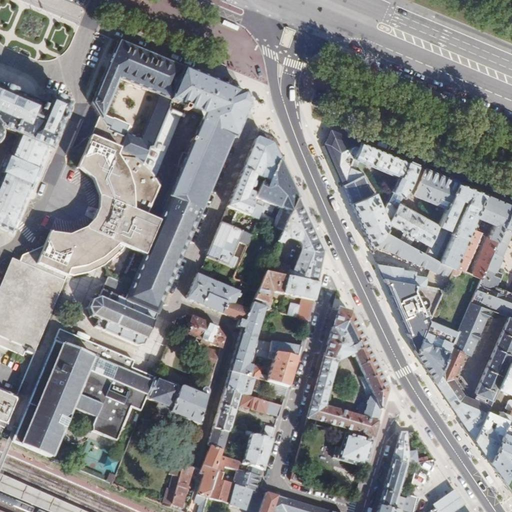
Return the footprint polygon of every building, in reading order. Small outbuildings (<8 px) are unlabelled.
[(185,69),(119,41),(118,43),(108,66),(107,70),(93,102),(98,114),(101,115),(104,116),(118,79),(159,96),(141,141),(126,134),(130,126),(115,119),(114,121),(104,116),(102,121),(105,125),(108,126),(107,130),(124,138),(120,150),(119,152),(134,159),(134,161),(141,164),(144,157),(148,149),(150,149),(168,108),(171,101),(184,70),(185,69)] [(159,221),(191,233),(232,137),(235,139),(247,110),(249,109),(249,108),(250,107),(244,93),(243,94),(242,93),(240,94),(184,70),(171,101),(205,116),(159,221)] [(0,136),(1,134),(1,131),(0,129),(0,125),(3,127),(4,126),(19,133),(11,153),(8,152),(0,170),(0,173),(2,175),(0,178),(0,225),(13,231),(31,187),(34,188),(44,166),(40,165),(47,150),(51,151),(56,139),(55,138),(69,105),(45,95),(41,105),(16,95),(6,90),(3,89),(0,87),(0,136)] [(144,157),(141,164),(153,178),(181,113),(168,108),(150,149),(148,149),(144,157)] [(101,115),(92,138),(120,150),(124,138),(107,130),(108,126),(105,125),(102,121),(104,116),(101,115)] [(335,163),(343,184),(351,165),(356,154),(361,141),(332,129),(327,144),(335,163)] [(124,247),(144,255),(159,221),(148,216),(147,215),(136,210),(136,197),(135,190),(134,182),(131,176),(128,168),(123,162),(120,157),(118,154),(119,152),(120,150),(92,138),(78,170),(85,173),(90,177),(93,180),(97,187),(100,193),(101,198),(101,203),(100,207),(100,211),(95,220),(92,226),(86,231),(80,234),(73,237),(64,238),(57,237),(54,236),(50,234),(45,246),(24,257),(21,264),(14,261),(0,291),(0,348),(24,358),(28,350),(33,352),(66,274),(76,274),(83,273),(89,272),(95,270),(101,267),(109,262),(115,257),(121,251),(124,247)] [(267,186),(279,160),(276,152),(272,144),(257,139),(227,207),(249,216),(254,205),(250,203),(256,194),(252,192),(258,178),(264,180),(263,184),(267,186)] [(408,184),(416,164),(393,155),(361,141),(356,154),(398,173),(391,187),(393,188),(385,204),(389,212),(393,214),(399,203),(405,191),(408,184)] [(134,159),(119,152),(118,154),(120,157),(123,162),(128,168),(131,176),(134,182),(135,190),(136,197),(136,210),(147,215),(160,188),(153,178),(141,164),(134,161),(134,159)] [(263,184),(254,205),(249,216),(258,220),(283,231),(297,198),(288,180),(279,160),(267,186),(263,184)] [(447,208),(458,182),(416,164),(408,184),(405,191),(447,208)] [(375,244),(385,232),(389,224),(390,222),(375,190),(372,191),(363,170),(351,165),(343,184),(352,203),(359,222),(369,246),(375,244)] [(454,264),(484,193),(458,182),(447,208),(440,225),(432,243),(428,254),(435,258),(460,199),(465,202),(440,261),(453,267),(454,264)] [(485,266),(511,204),(484,193),(454,264),(465,269),(481,231),(478,230),(483,219),(495,224),(489,236),(486,235),(471,272),(481,276),(485,266)] [(268,272),(316,283),(322,253),(313,234),(298,200),(297,198),(283,231),(278,241),(282,242),(283,241),(284,239),(287,237),(289,237),(293,239),(300,242),(301,243),(302,245),(302,246),(302,248),(292,272),(289,270),(290,267),(272,264),(268,272)] [(393,214),(390,222),(407,230),(407,232),(414,236),(415,234),(432,243),(440,225),(399,203),(393,214)] [(511,204),(485,266),(494,270),(501,254),(500,254),(510,230),(511,231),(511,204)] [(125,300),(156,313),(191,233),(159,221),(144,255),(129,290),(125,300)] [(251,236),(221,223),(206,258),(231,269),(235,261),(231,259),(237,243),(246,246),(251,236)] [(448,277),(453,267),(440,261),(435,258),(428,254),(385,232),(375,244),(430,269),(448,277)] [(377,264),(383,279),(425,286),(427,278),(415,275),(415,272),(402,270),(401,268),(377,264)] [(481,276),(471,299),(489,307),(507,314),(511,316),(511,291),(496,285),(501,272),(494,270),(485,266),(481,276)] [(186,299),(238,321),(244,323),(249,311),(234,304),(239,293),(203,277),(205,271),(201,269),(199,269),(186,299)] [(425,286),(443,289),(448,277),(430,269),(427,278),(425,286)] [(288,316),(308,321),(313,301),(314,295),(318,283),(316,283),(268,272),(265,272),(253,300),(265,305),(268,311),(273,290),(302,296),(300,304),(292,302),(288,316)] [(108,293),(125,300),(129,290),(125,288),(126,284),(108,276),(98,297),(105,300),(108,293)] [(398,314),(415,355),(428,324),(443,289),(425,286),(383,279),(398,314)] [(142,344),(155,315),(156,313),(125,300),(108,293),(105,300),(98,297),(91,300),(89,297),(88,298),(90,301),(87,307),(84,306),(84,308),(86,309),(89,315),(86,318),(87,319),(88,318),(90,317),(96,320),(95,322),(93,327),(137,345),(142,344)] [(453,408),(474,438),(487,410),(489,405),(466,395),(464,393),(466,391),(457,378),(458,374),(454,373),(463,349),(470,352),(489,307),(471,299),(459,327),(446,356),(435,383),(453,408)] [(240,329),(228,371),(248,377),(252,364),(255,356),(258,348),(295,358),(297,358),(300,347),(271,342),(271,344),(260,342),(259,345),(254,344),(255,338),(263,312),(268,311),(265,305),(253,300),(249,311),(244,323),(238,321),(236,327),(240,329)] [(387,389),(367,349),(350,312),(337,308),(318,380),(307,418),(316,421),(373,436),(387,389)] [(499,381),(508,360),(511,350),(511,316),(507,314),(475,390),(492,398),(496,387),(499,381)] [(210,344),(220,349),(223,339),(214,327),(190,316),(188,319),(189,321),(192,323),(187,333),(189,334),(187,338),(194,341),(196,338),(203,341),(201,344),(209,347),(210,344)] [(418,359),(435,383),(446,356),(459,327),(454,325),(451,330),(448,329),(444,340),(446,341),(443,346),(440,344),(441,341),(434,339),(433,342),(425,338),(427,333),(429,334),(431,333),(434,326),(428,324),(415,355),(418,359)] [(94,426),(93,428),(116,438),(133,404),(141,408),(145,398),(153,378),(135,372),(130,370),(131,367),(133,361),(81,340),(58,331),(53,342),(46,358),(13,437),(11,437),(9,436),(7,440),(11,442),(51,460),(72,406),(96,416),(93,423),(94,424),(94,426)] [(252,364),(248,377),(253,378),(271,383),(287,387),(295,358),(258,348),(255,356),(259,357),(259,355),(273,359),(268,375),(259,373),(261,367),(252,364)] [(205,385),(210,386),(219,354),(205,350),(201,365),(208,367),(205,385)] [(0,425),(0,437),(11,442),(13,437),(46,358),(34,354),(16,399),(10,411),(6,410),(0,425)] [(511,393),(511,361),(508,360),(499,381),(496,387),(511,393)] [(248,377),(228,371),(222,389),(239,394),(240,394),(244,382),(251,384),(253,378),(248,377)] [(167,411),(199,424),(204,408),(209,390),(208,388),(207,387),(205,387),(204,387),(203,387),(201,388),(200,391),(201,393),(202,394),(180,386),(179,389),(153,378),(145,398),(157,403),(155,407),(157,408),(159,411),(164,413),(167,411)] [(287,387),(271,383),(268,393),(284,397),(287,387)] [(239,394),(222,389),(220,396),(211,428),(227,433),(239,394)] [(0,425),(6,410),(10,411),(16,399),(0,392),(0,425)] [(281,406),(244,395),(241,406),(278,417),(281,406)] [(497,415),(487,410),(474,438),(476,441),(483,451),(489,460),(509,415),(509,414),(499,410),(497,415)] [(501,476),(505,482),(511,466),(511,435),(508,433),(510,427),(511,427),(511,416),(509,415),(489,460),(497,471),(501,476)] [(332,459),(364,468),(366,458),(373,436),(316,421),(314,426),(345,434),(341,448),(335,447),(332,459)] [(271,441),(274,430),(265,427),(262,439),(271,441)] [(206,445),(208,446),(221,450),(227,433),(211,428),(206,445)] [(396,447),(392,461),(405,464),(416,463),(416,452),(407,452),(406,433),(400,433),(396,447)] [(235,472),(260,478),(265,460),(271,441),(262,439),(250,436),(242,463),(219,457),(215,470),(222,472),(223,468),(235,472)] [(186,464),(192,446),(181,451),(168,489),(165,488),(161,503),(169,506),(170,503),(181,464),(186,464)] [(201,502),(197,511),(201,511),(206,499),(215,470),(219,457),(221,450),(208,446),(200,469),(196,468),(195,473),(202,475),(195,499),(201,502)] [(385,486),(379,505),(399,511),(402,511),(412,511),(417,497),(408,494),(406,498),(397,495),(405,464),(392,461),(385,486)] [(192,466),(186,464),(181,464),(170,503),(181,507),(191,472),(192,466)] [(252,491),(256,492),(258,485),(260,478),(235,472),(231,484),(219,480),(222,472),(215,470),(206,499),(226,505),(231,487),(251,492),(252,491)] [(0,474),(0,490),(50,511),(85,511),(37,490),(0,474)] [(246,511),(251,492),(231,487),(226,505),(246,511)] [(438,511),(454,511),(465,505),(455,491),(433,505),(436,510),(438,511)] [(271,511),(276,498),(270,496),(264,494),(259,511),(271,511)] [(324,511),(276,498),(271,511),(324,511)]
